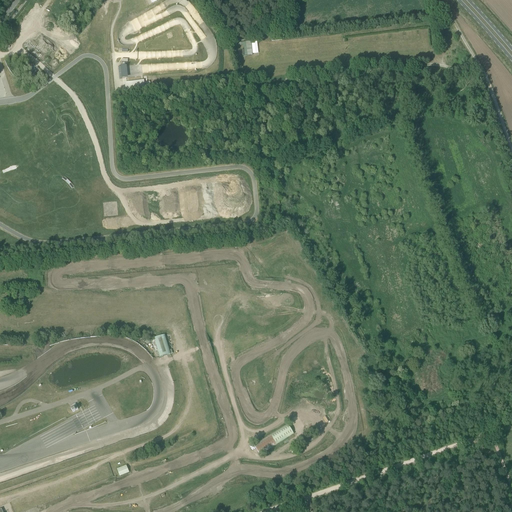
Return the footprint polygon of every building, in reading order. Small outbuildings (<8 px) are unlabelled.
[(253,55),(252,41),(246,42),(236,43),(236,46),(245,45),(246,56),(253,55)] [(125,82),(125,90),(144,89),(143,81),(125,82)] [(165,336),(155,339),(160,357),(170,354),(165,336)] [(294,434),(288,424),(254,445),(259,455),(276,444),(284,440),(291,450),(301,444),(295,433),(294,434)] [(306,427),(299,431),(303,438),(310,434),(306,427)] [(118,468),(127,464),(125,458),(115,462),(118,468)] [(120,476),(131,473),(129,465),(118,468),(120,476)]
